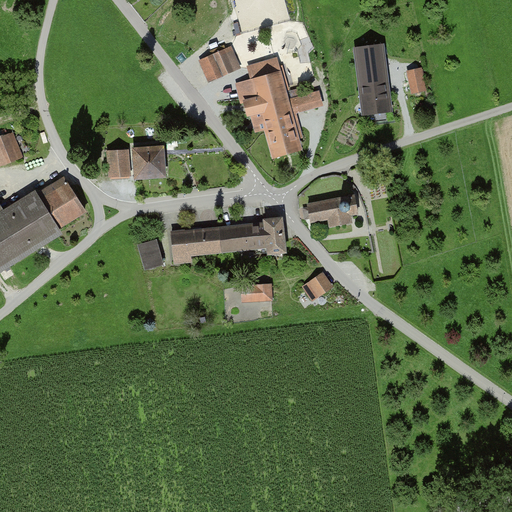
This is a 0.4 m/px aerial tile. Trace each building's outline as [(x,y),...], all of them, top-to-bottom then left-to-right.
[(382,45),(357,48),(365,113),(390,110),(382,45)] [(215,56),(203,61),(210,80),(234,70),(224,47),(213,52),(215,56)] [(288,86),(282,66),(278,67),(277,61),(250,69),(253,81),(238,86),(243,103),(246,102),(250,115),(261,111),(274,156),(301,149),(298,139),(302,137),(300,129),(295,130),(291,114),(287,101),(283,88),(288,86)] [(421,70),(410,73),(414,92),(425,90),(421,70)] [(319,92),(287,101),(291,114),(323,105),(319,92)] [(8,135),(0,138),(0,148),(6,163),(17,158),(8,135)] [(163,148),(135,150),(137,177),(165,175),(163,148)] [(129,175),(127,150),(109,151),(111,177),(129,175)] [(0,263),(6,260),(10,266),(39,247),(36,242),(86,210),(64,178),(54,184),(57,190),(41,200),(39,197),(6,218),(0,207),(0,263)] [(355,197),(306,205),(306,208),(302,208),(304,220),(307,220),(308,226),(327,223),(329,230),(352,226),(351,218),(358,217),(355,197)] [(264,221),(265,224),(267,247),(269,247),(270,253),(285,251),(282,219),(264,221)] [(265,224),(220,228),(222,251),(267,247),(265,224)] [(220,228),(173,232),(176,262),(188,261),(188,254),(222,251),(220,228)] [(162,264),(156,240),(141,244),(148,269),(162,264)] [(322,275),(304,287),(313,299),(331,287),(322,275)] [(242,286),(243,300),(272,299),(271,284),(242,286)]
